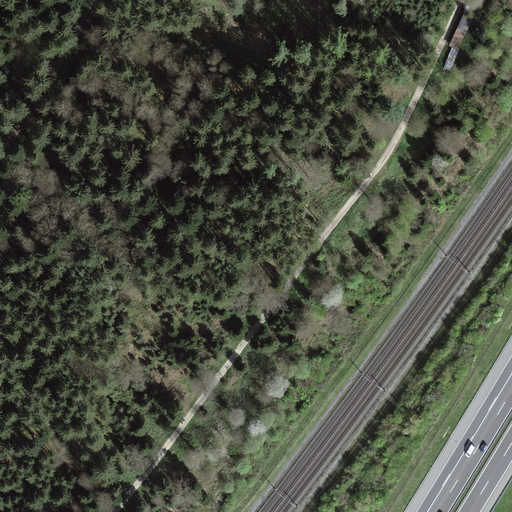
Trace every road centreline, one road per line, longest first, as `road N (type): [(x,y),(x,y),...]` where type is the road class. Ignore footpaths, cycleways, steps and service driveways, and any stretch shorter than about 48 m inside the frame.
road 1 (track): [(113,511),(373,174),(461,0)]
road 2 (track): [(250,511),(511,152)]
road 3 (track): [(100,0),(0,162)]
road 4 (motorway): [(511,390),(437,511)]
